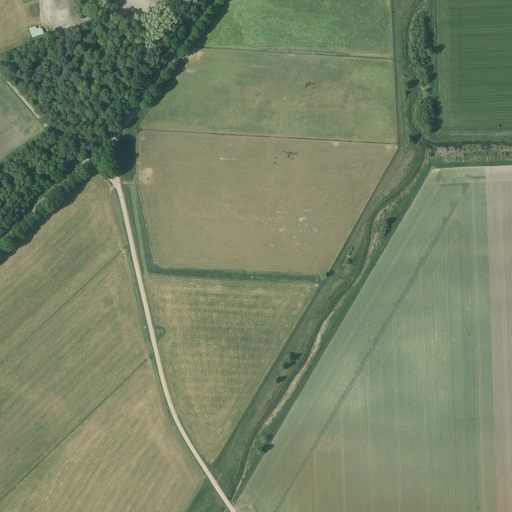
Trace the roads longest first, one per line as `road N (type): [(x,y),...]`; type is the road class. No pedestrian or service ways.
road 1 (track): [(109,142),(172,413),(232,511)]
road 2 (unclassified): [(0,239),(109,142),(138,99)]
road 3 (track): [(144,0),(0,60)]
road 4 (unclassified): [(138,99),(212,0)]
road 5 (track): [(80,167),(0,76)]
